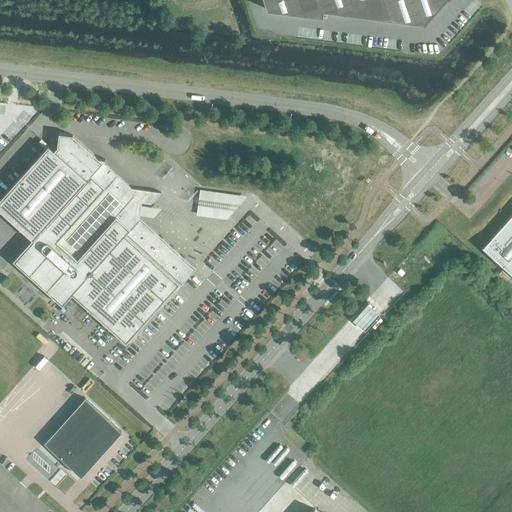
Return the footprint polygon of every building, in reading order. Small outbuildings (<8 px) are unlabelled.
[(317,0),(262,0),(266,11),(321,18),(322,11),(317,0)] [(382,0),(317,0),(322,11),(389,20),(382,0)] [(382,0),(389,20),(421,25),(443,0),(382,0)] [(62,305),(72,294),(125,343),(174,289),(176,291),(195,269),(139,218),(142,203),(151,205),(161,193),(132,187),(103,162),(106,159),(98,158),(72,135),(59,134),(57,147),(54,151),(48,146),(0,198),(0,210),(32,239),(13,261),(62,305)] [(237,223),(240,197),(200,192),(197,217),(237,223)] [(511,213),(482,247),(511,274),(511,213)] [(369,301),(354,317),(366,327),(380,310),(369,301)] [(121,431),(85,399),(44,444),(80,476),(121,431)]
